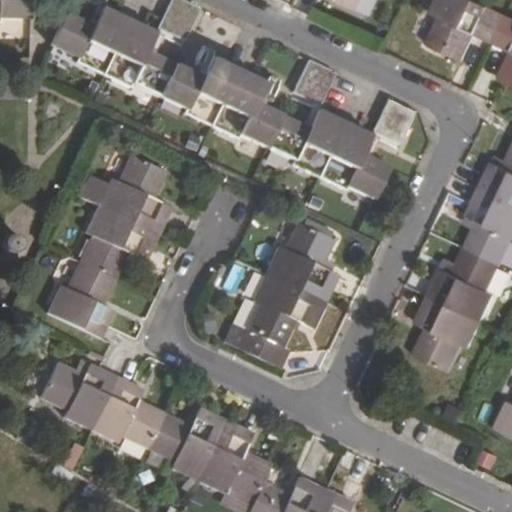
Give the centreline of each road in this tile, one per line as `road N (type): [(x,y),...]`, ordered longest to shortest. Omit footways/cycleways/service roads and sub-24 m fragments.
road 1 (residential): [(320,419),(453,138),(452,122),(444,108),(224,0)]
road 2 (residential): [(320,419),(180,356),(168,342),(165,326),(220,216)]
road 3 (residential): [(511,509),(320,419)]
